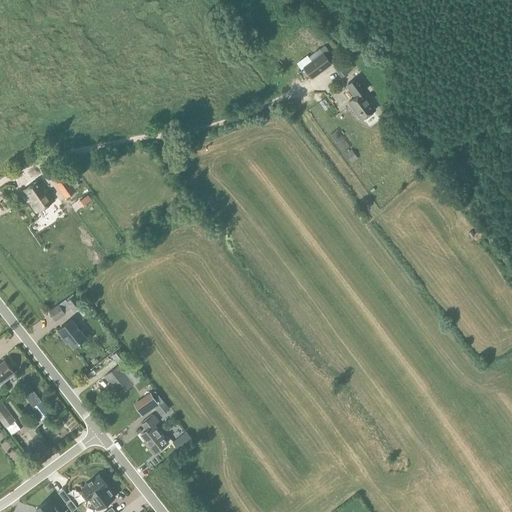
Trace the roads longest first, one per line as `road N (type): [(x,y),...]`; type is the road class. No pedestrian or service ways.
road 1 (track): [(0,183),(47,159),(190,131),(289,95)]
road 2 (tertiary): [(99,434),(0,307)]
road 3 (track): [(378,219),(289,95)]
road 4 (unclassified): [(0,504),(99,434)]
